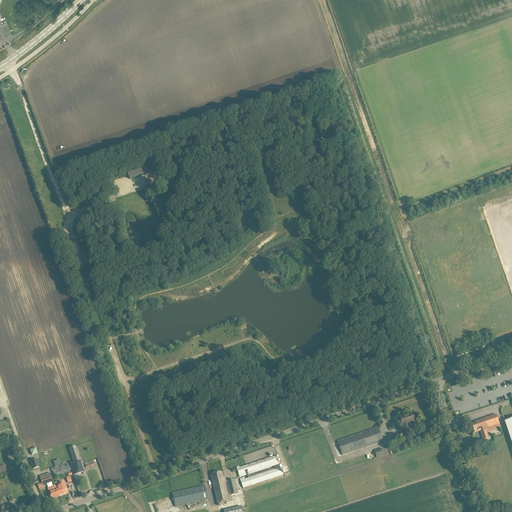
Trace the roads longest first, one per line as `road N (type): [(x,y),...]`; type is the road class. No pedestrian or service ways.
road 1 (unclassified): [(51,511),(435,381)]
road 2 (unclassified): [(450,376),(322,0)]
road 3 (unclassified): [(481,511),(435,381)]
